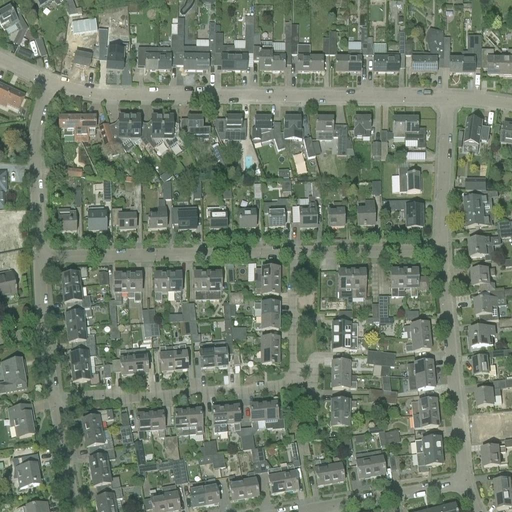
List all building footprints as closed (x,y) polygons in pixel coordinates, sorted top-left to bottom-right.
[(26,0),(29,7),(35,5),(38,10),(39,12),(53,3),(56,7),(60,6),(60,5),(63,4),(62,1),(61,0),(26,0)] [(63,4),(68,17),(77,16),(70,0),(63,0),(62,1),(63,4)] [(16,10),(13,6),(10,5),(7,7),(7,9),(7,10),(0,13),(0,27),(3,33),(14,27),(18,33),(12,45),(18,48),(27,30),(19,16),(21,15),(17,9),(16,10)] [(88,70),(91,61),(91,59),(90,58),(91,52),(76,49),(78,41),(81,15),(77,16),(68,17),(67,17),(64,52),(62,62),(73,65),(73,67),(88,70)] [(176,37),(176,68),(183,68),(183,73),(195,73),(195,49),(183,49),(183,26),(177,26),(176,37)] [(195,49),(195,73),(207,73),(207,68),(208,58),(208,56),(209,56),(214,56),(215,37),(215,33),(215,27),(208,27),(208,42),(195,42),(195,49)] [(246,56),(252,56),(253,37),(252,27),(245,27),(244,51),(233,51),(233,52),(233,74),(245,74),(245,69),(245,59),(246,59),(246,56)] [(291,38),(290,57),(296,57),(296,60),(297,60),(297,64),(297,74),(309,74),(309,60),(309,47),(304,47),(304,49),(297,49),(297,38),(297,27),(291,27),(291,37),(291,38)] [(347,60),(347,75),(359,75),(359,65),(359,61),(361,61),(361,57),(366,57),(366,41),(366,40),(366,31),(360,31),(360,42),(360,44),(347,44),(347,52),(347,60)] [(106,33),(97,32),(98,50),(105,51),(106,33)] [(423,61),(423,75),(435,75),(435,76),(435,70),(435,64),(442,64),(442,65),(442,64),(442,59),(442,58),(442,40),(442,34),(442,35),(438,35),(436,35),(430,32),(426,39),(427,45),(426,45),(428,52),(429,52),(430,52),(430,56),(430,58),(429,61),(424,61),(423,61)] [(385,55),(385,75),(397,75),(397,65),(397,60),(398,60),(398,58),(404,58),(404,46),(404,34),(399,34),(398,34),(398,55),(385,55)] [(157,58),(157,72),(169,73),(169,67),(176,68),(176,37),(170,37),(170,50),(157,50),(157,58)] [(215,37),(214,56),(220,56),(220,60),(221,60),(221,68),(221,74),(233,74),(233,52),(233,51),(233,49),(221,49),(221,37),(215,37)] [(271,53),(272,53),(271,44),(259,44),(259,37),(253,37),(252,56),(252,63),(259,63),(259,74),(265,74),(271,74),(271,59),(271,53)] [(40,59),(46,57),(40,40),(34,42),(40,59)] [(366,41),(366,57),(372,58),(372,60),(373,60),(373,65),(373,75),(385,75),(385,55),(385,46),(373,46),(371,46),(371,41),(366,41)] [(234,42),(233,50),(244,50),(244,42),(234,42)] [(461,61),(461,76),(473,76),(473,71),(480,71),(480,67),(480,52),(480,46),(477,46),(477,42),(467,42),(467,54),(461,54),(461,61)] [(106,73),(121,74),(123,54),(127,55),(127,47),(119,46),(118,52),(107,51),(106,73)] [(19,49),(16,55),(30,62),(33,56),(19,49)] [(137,50),(137,69),(145,69),(145,73),(145,72),(157,72),(157,58),(157,50),(137,50)] [(511,51),(507,52),(507,61),(500,61),(499,78),(511,78),(511,51)] [(499,78),(500,61),(492,61),(493,52),(480,52),(480,67),(486,67),(486,78),(499,78)] [(271,59),(271,74),(283,74),(283,59),(283,57),(284,53),(272,53),(271,53),(271,59)] [(411,60),(411,75),(423,75),(423,61),(423,54),(411,54),(411,60)] [(321,75),(321,65),(321,60),(309,60),(309,74),(321,75)] [(347,60),(335,60),(335,75),(347,75),(347,60)] [(449,71),(449,76),(449,75),(461,76),(461,61),(449,61),(449,71)] [(18,111),(24,98),(0,86),(0,106),(5,109),(7,106),(18,111)] [(214,121),(214,131),(219,142),(220,142),(227,142),(237,142),(237,143),(237,156),(246,156),(246,144),(244,142),(243,140),(244,140),(245,140),(245,123),(241,123),(241,119),(239,119),(239,117),(233,117),(233,119),(224,119),(224,121),(215,121),(214,121)] [(80,143),(80,119),(58,118),(58,132),(63,132),(63,138),(74,139),(74,143),(80,143)] [(95,119),(80,119),(80,143),(87,143),(87,138),(95,138),(95,119)] [(128,140),(128,119),(118,119),(118,131),(109,131),(107,127),(113,147),(120,147),(122,146),(123,148),(124,148),(130,143),(128,140)] [(149,146),(145,140),(145,132),(139,132),(139,119),(128,119),(128,140),(130,143),(134,149),(134,148),(140,143),(144,149),(148,146),(149,146)] [(161,141),(161,119),(151,119),(151,132),(145,132),(145,140),(149,146),(148,146),(152,151),(157,148),(156,148),(163,143),(161,141)] [(177,132),(172,132),(172,119),(161,119),(161,141),(163,143),(170,153),(170,152),(169,152),(177,147),(178,148),(182,145),(178,139),(178,131),(177,131),(177,132)] [(201,128),(201,119),(187,119),(187,121),(180,121),(180,138),(188,138),(201,138),(209,138),(209,128),(201,128)] [(254,131),(251,131),(251,142),(259,142),(260,144),(271,142),(271,140),(273,140),(277,153),(284,151),(279,137),(279,135),(273,135),(273,132),(270,132),(270,125),(270,120),(254,120),(254,131)] [(283,132),(283,142),(301,142),(301,132),(299,132),(299,120),(283,120),(283,132)] [(331,143),(331,140),(332,127),(332,120),(315,120),(315,134),(315,142),(331,143)] [(362,133),(369,133),(369,120),(353,120),(353,130),(353,140),(362,140),(362,133)] [(404,140),(404,121),(392,120),(392,139),(404,140)] [(424,151),(424,131),(416,131),(416,121),(404,121),(404,140),(404,142),(416,143),(416,151),(424,151)] [(467,121),(464,145),(478,147),(479,142),(487,143),(489,130),(481,129),(482,123),(467,121)] [(511,126),(510,127),(503,126),(501,138),(500,145),(508,147),(508,149),(511,152),(511,126)] [(104,150),(113,147),(107,127),(98,130),(104,150)] [(337,140),(337,158),(345,158),(346,139),(337,139),(337,140)] [(310,140),(303,141),(304,148),(306,155),(307,160),(314,158),(313,153),(310,140)] [(113,147),(104,150),(107,157),(115,154),(123,152),(120,147),(113,147)] [(217,163),(224,160),(219,147),(211,151),(217,163)] [(80,179),(81,172),(76,171),(66,170),(65,177),(75,179),(80,179)] [(408,176),(408,170),(398,170),(399,195),(406,194),(406,195),(419,195),(419,194),(421,194),(420,177),(418,177),(418,176),(408,176)] [(192,201),(200,201),(199,180),(191,181),(192,201)] [(465,181),(465,193),(466,193),(485,194),(485,182),(465,181)] [(162,202),(164,202),(170,202),(170,184),(162,185),(162,202)] [(290,184),(281,184),(281,195),(290,194),(290,184)] [(371,198),(380,198),(380,184),(371,184),(371,198)] [(102,203),(110,203),(110,185),(102,185),(102,203)] [(134,185),(132,185),(133,194),(133,204),(140,203),(140,186),(139,186),(136,186),(134,185)] [(316,185),(311,185),(311,200),(312,200),(313,200),(316,200),(319,200),(319,185),(316,185)] [(341,199),(350,199),(350,186),(341,186),(341,199)] [(223,201),(231,201),(230,187),(222,187),(223,201)] [(472,201),(464,202),(466,216),(492,213),(491,206),(489,206),(488,202),(488,200),(498,199),(497,194),(485,194),(481,193),(482,200),(472,201)] [(283,213),(283,211),(290,210),(289,200),(281,200),(281,202),(275,202),(275,205),(263,206),(263,216),(267,215),(268,230),(283,229),(283,219),(283,213)] [(310,200),(307,200),(308,208),(298,208),(299,231),(315,230),(315,212),(314,205),(313,200),(312,200),(310,200)] [(157,202),(157,210),(158,216),(148,217),(148,232),(165,231),(165,210),(164,210),(164,202),(162,202),(157,202)] [(381,213),(396,212),(396,203),(380,204),(381,213)] [(413,203),(396,203),(396,212),(403,212),(403,222),(405,222),(406,231),(422,231),(421,209),(413,209),(413,203)] [(357,229),(374,228),(373,218),(373,204),(364,204),(364,212),(356,212),(356,219),(357,229)] [(343,212),(342,205),(332,205),(333,213),(327,213),(327,230),(343,229),(343,212)] [(172,208),(171,208),(172,229),(173,229),(172,225),(174,225),(177,225),(177,233),(195,232),(195,215),(195,211),(192,211),(172,212),(172,210),(172,208)] [(120,212),(111,212),(111,226),(117,225),(118,233),(135,232),(134,217),(134,215),(134,209),(133,209),(129,209),(129,217),(121,218),(120,212)] [(218,210),(206,210),(206,218),(209,218),(210,232),(226,231),(225,217),(225,209),(218,210)] [(95,210),(87,211),(88,234),(106,233),(105,212),(97,212),(95,210)] [(69,214),(67,212),(59,212),(57,214),(58,235),(76,234),(75,224),(75,214),(69,214)] [(492,221),(492,213),(466,216),(466,221),(463,221),(464,230),(467,229),(467,230),(491,228),(490,221),(492,221)] [(7,214),(0,215),(0,227),(9,225),(7,214)] [(239,231),(255,230),(254,214),(238,214),(239,231)] [(497,233),(510,232),(510,224),(497,225),(497,233)] [(498,240),(511,239),(511,231),(510,232),(497,233),(498,240)] [(492,240),(468,243),(470,260),(484,258),(485,261),(485,264),(492,263),(492,261),(491,248),(492,248),(492,240)] [(5,261),(14,260),(11,246),(2,248),(5,261)] [(501,270),(511,268),(511,261),(500,263),(501,270)] [(62,292),(79,290),(78,281),(87,280),(86,270),(65,270),(66,277),(60,278),(62,292)] [(278,284),(278,271),(254,271),(254,284),(255,284),(278,284)] [(495,278),(494,271),(487,272),(471,273),(473,289),(479,288),(480,294),(489,293),(495,293),(494,285),(488,285),(488,278),(495,278)] [(416,279),(416,272),(403,273),(403,291),(410,291),(410,299),(417,299),(416,292),(427,292),(427,279),(416,279)] [(351,306),(351,291),(351,273),(338,274),(338,301),(347,301),(347,306),(351,306)] [(351,300),(364,300),(364,273),(351,273),(351,291),(351,300)] [(404,299),(403,291),(403,273),(390,273),(390,291),(391,300),(404,299)] [(0,278),(0,300),(2,300),(16,297),(13,282),(11,276),(0,278)] [(161,303),(161,295),(167,295),(167,276),(154,277),(154,295),(154,303),(161,303)] [(180,303),(180,294),(180,276),(167,276),(167,295),(174,295),(174,303),(180,303)] [(207,302),(207,276),(193,276),(194,294),(194,303),(207,302)] [(207,302),(220,302),(220,294),(220,276),(207,276),(207,302)] [(121,304),(120,295),(127,295),(127,277),(114,277),(114,295),(114,304),(121,304)] [(140,277),(127,277),(127,295),(127,300),(133,300),(134,304),(140,304),(140,295),(140,287),(140,277)] [(254,291),(253,297),(261,297),(268,297),(278,297),(278,284),(255,284),(255,291),(254,291)] [(69,305),(69,311),(90,309),(89,298),(86,298),(85,290),(85,289),(79,290),(62,292),(63,306),(69,305)] [(511,291),(503,292),(504,300),(511,298),(511,291)] [(490,301),(474,302),(476,318),(479,318),(479,325),(498,323),(496,303),(496,300),(490,301)] [(182,324),(189,324),(187,306),(180,306),(182,324)] [(189,324),(195,323),(193,306),(187,306),(189,324)] [(278,319),(278,306),(261,306),(253,306),(253,312),(261,312),(261,319),(278,319)] [(378,320),(387,320),(387,307),(378,307),(378,320)] [(66,331),(84,329),(83,320),(91,319),(90,309),(69,311),(70,317),(65,317),(66,331)] [(278,332),(278,319),(261,319),(261,326),(253,326),(253,332),(261,332),(278,332)] [(499,330),(511,328),(511,321),(499,323),(499,330)] [(332,339),(356,340),(356,327),(349,327),(349,326),(332,326),(332,339)] [(407,341),(411,341),(428,339),(427,326),(410,328),(402,329),(403,335),(406,334),(407,341)] [(85,339),(84,329),(66,331),(68,345),(73,345),(74,351),(94,348),(93,338),(85,339)] [(471,350),(492,348),(491,338),(494,338),(493,330),(470,332),(471,350)] [(356,340),(332,339),(332,353),(348,353),(356,353),(356,340)] [(413,354),(429,352),(428,339),(411,341),(412,348),(404,348),(405,354),(413,354)] [(277,354),(277,341),(261,341),(253,341),(253,347),(261,347),(261,354),(277,354)] [(225,352),(224,344),(218,345),(218,346),(211,347),(213,369),(226,368),(225,352)] [(205,348),(204,346),(198,346),(199,354),(200,371),(213,369),(211,347),(205,348)] [(71,371),(88,369),(87,360),(95,359),(94,348),(74,351),(74,356),(69,357),(71,371)] [(179,352),(172,352),(172,356),(174,373),(187,372),(186,362),(185,355),(184,348),(178,348),(178,350),(179,352)] [(165,349),(158,350),(159,358),(160,364),(160,374),(174,373),(172,356),(172,352),(172,350),(165,351),(165,349)] [(145,359),(145,351),(132,352),(134,376),(147,375),(145,359)] [(511,351),(502,353),(502,360),(511,358),(511,351)] [(121,378),(134,376),(132,352),(119,353),(119,361),(121,378)] [(277,367),(277,354),(261,354),(261,361),(253,361),(253,367),(277,367)] [(379,368),(380,360),(366,359),(366,366),(373,367),(379,368)] [(393,369),(394,362),(380,360),(379,368),(381,368),(393,369)] [(487,360),(473,362),(474,378),(488,377),(488,379),(496,378),(495,368),(492,368),(492,361),(492,360),(491,360),(487,361),(487,360)] [(0,366),(3,384),(0,384),(0,395),(25,391),(23,378),(20,362),(4,365),(0,365),(0,366)] [(415,379),(432,377),(430,364),(406,367),(407,380),(410,380),(415,379)] [(356,371),(356,365),(348,365),(332,365),(332,378),(348,378),(348,371),(356,371)] [(373,367),(371,379),(379,379),(381,368),(379,368),(373,367)] [(89,377),(88,369),(71,371),(72,385),(89,383),(90,388),(99,387),(97,377),(89,377)] [(415,379),(408,380),(408,387),(409,393),(417,392),(433,391),(432,377),(415,379)] [(356,378),(348,378),(332,378),(331,391),(348,391),(356,391),(356,385),(356,378)] [(500,398),(500,391),(506,391),(511,389),(511,381),(492,384),(493,392),(492,392),(476,394),(477,409),(493,408),(493,399),(500,398)] [(355,410),(356,404),(348,404),(348,403),(331,403),(331,416),(348,416),(348,410),(355,410)] [(412,418),(436,416),(434,403),(418,404),(410,405),(412,418)] [(271,432),(277,432),(284,431),(283,421),(277,421),(275,406),(262,407),(264,423),(264,431),(271,430),(271,432)] [(11,411),(8,411),(9,420),(12,420),(16,440),(24,439),(33,437),(31,426),(35,426),(31,407),(19,409),(11,411)] [(258,432),(257,424),(264,423),(262,407),(249,408),(251,424),(251,432),(258,432)] [(240,433),(239,425),(238,419),(237,409),(224,410),(226,426),(233,426),(233,434),(240,433)] [(224,410),(211,411),(213,428),(214,435),(227,434),(226,426),(224,410)] [(482,422),(479,423),(480,439),(494,438),(503,437),(502,422),(511,420),(511,411),(501,413),(481,415),(482,422)] [(87,421),(81,422),(83,436),(100,433),(99,424),(113,422),(111,412),(85,414),(87,421)] [(200,412),(187,413),(189,438),(202,437),(201,429),(200,412)] [(187,413),(173,415),(175,431),(176,439),(189,438),(187,413)] [(122,429),(129,428),(126,415),(120,417),(122,429)] [(164,440),(163,432),(162,416),(149,417),(150,433),(157,433),(158,440),(164,440)] [(355,429),(355,423),(348,423),(348,416),(331,416),(331,429),(347,430),(347,429),(355,429)] [(421,430),(437,429),(436,416),(412,418),(413,431),(421,430)] [(144,441),(143,434),(150,433),(149,417),(136,418),(137,434),(138,442),(144,441)] [(122,429),(120,430),(123,449),(132,447),(129,428),(122,429)] [(101,433),(83,436),(86,450),(91,449),(92,455),(112,451),(111,441),(109,432),(101,433)] [(386,447),(399,445),(397,433),(384,435),(386,447)] [(384,435),(383,434),(378,435),(380,449),(386,447),(384,435)] [(416,456),(440,454),(438,441),(422,442),(422,443),(414,443),(416,456)] [(303,458),(309,457),(307,443),(301,444),(303,458)] [(140,445),(133,446),(134,455),(137,468),(143,467),(140,445)] [(291,460),(297,459),(295,445),(289,446),(291,460)] [(505,455),(505,449),(498,450),(482,451),(483,469),(499,468),(498,456),(505,455)] [(90,475),(107,472),(106,463),(114,462),(112,451),(92,455),(93,461),(88,462),(90,475)] [(252,465),(258,464),(256,451),(254,451),(250,452),(252,465)] [(367,455),(371,479),(384,477),(381,461),(380,453),(367,455)] [(417,475),(428,474),(427,468),(441,467),(440,454),(416,456),(416,465),(417,475)] [(367,455),(360,456),(354,457),(355,465),(358,481),(371,479),(367,455)] [(20,460),(14,461),(16,470),(20,490),(29,489),(39,487),(37,473),(35,467),(39,467),(37,457),(27,459),(20,460)] [(390,473),(396,472),(394,458),(388,459),(390,473)] [(340,468),(338,460),(332,461),(334,469),(327,470),(330,486),(343,484),(340,468)] [(317,488),(330,486),(327,470),(326,462),(313,464),(314,472),(317,488)] [(139,482),(145,481),(143,468),(137,468),(139,482)] [(294,476),(292,468),(280,470),(281,478),(284,494),(297,492),(294,476)] [(280,470),(279,470),(279,471),(273,473),(273,471),(267,472),(268,480),(271,496),(284,494),(281,478),(280,470)] [(109,482),(107,472),(90,475),(93,489),(98,488),(99,494),(119,491),(118,480),(109,482)] [(254,483),(253,475),(247,476),(248,484),(241,485),(244,501),(257,499),(254,482),(254,483)] [(235,486),(233,478),(227,479),(229,487),(228,487),(231,503),(244,501),(241,485),(235,486)] [(496,497),(511,495),(511,481),(494,484),(496,497)] [(213,482),(201,484),(205,508),(218,506),(215,489),(213,482)] [(201,484),(188,486),(189,494),(192,510),(205,508),(201,484)] [(162,499),(163,499),(165,511),(178,511),(174,488),(161,491),(162,499)] [(96,511),(111,511),(115,511),(113,502),(121,501),(119,491),(99,494),(100,500),(95,501),(96,511)] [(155,492),(149,493),(150,501),(151,511),(165,511),(163,499),(162,499),(156,500),(155,492)] [(511,495),(496,497),(497,511),(508,510),(508,511),(510,511),(511,511),(511,495)]
